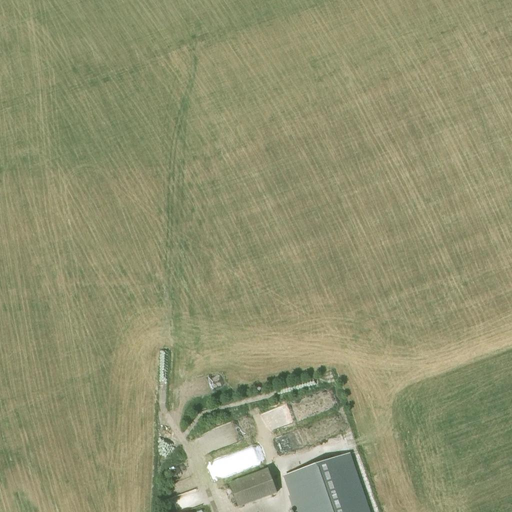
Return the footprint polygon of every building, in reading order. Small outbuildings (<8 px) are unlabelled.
[(278,420),(303,410),(299,399),(274,409),(278,420)] [(227,427),(238,438),(243,433),(232,422),(227,427)] [(309,452),(299,456),(301,461),(311,458),(309,452)] [(368,511),(348,453),(282,477),(294,511),(368,511)] [(188,466),(177,469),(178,475),(190,472),(188,466)] [(268,469),(229,484),(238,508),(277,494),(268,469)] [(175,494),(178,500),(184,497),(182,491),(175,494)]
